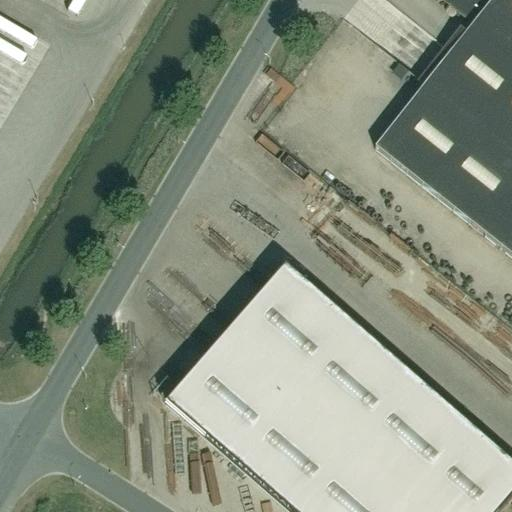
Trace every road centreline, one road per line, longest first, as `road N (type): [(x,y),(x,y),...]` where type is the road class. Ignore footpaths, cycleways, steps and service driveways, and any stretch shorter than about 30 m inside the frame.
road 1 (unclassified): [(28,437),(286,0)]
road 2 (unclassified): [(149,511),(28,437)]
